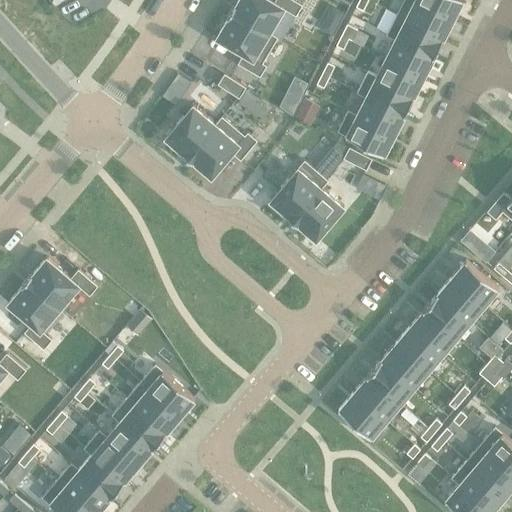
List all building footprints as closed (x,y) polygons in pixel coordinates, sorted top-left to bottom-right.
[(235,4),(231,10),(277,37),(278,36),(270,31),(284,7),(296,14),(302,4),(296,0),(275,0),(274,0),(238,0),(236,4),(235,4)] [(359,0),(356,6),(363,10),(368,0),(359,0)] [(418,0),(403,0),(397,13),(444,37),(454,18),(418,0)] [(418,0),(454,18),(462,0),(418,0)] [(333,5),(329,12),(341,18),(345,11),(333,5)] [(228,17),(217,36),(244,52),(238,62),(260,75),(267,64),(263,62),(271,49),(277,37),(231,10),(228,16),(228,17)] [(397,13),(387,33),(395,38),(434,57),(444,37),(397,13)] [(348,23),(342,34),(349,37),(353,39),(358,29),(348,23)] [(342,34),(337,44),(344,48),(349,37),(342,34)] [(395,38),(386,56),(424,76),(434,57),(395,38)] [(386,56),(377,74),(415,94),(424,76),(386,56)] [(328,62),(323,72),(330,76),(335,65),(328,62)] [(368,70),(357,91),(366,96),(404,115),(415,94),(377,74),(368,70)] [(225,72),(218,83),(239,97),(246,86),(225,72)] [(323,72),(317,83),(324,87),(330,76),(323,72)] [(247,89),(239,101),(264,118),(272,105),(247,89)] [(281,105),(293,113),(301,97),(288,90),(281,105)] [(366,96),(357,113),(395,133),(404,115),(366,96)] [(305,98),(296,116),(301,119),(307,122),(316,104),(305,98)] [(194,104),(166,136),(183,151),(182,152),(188,157),(223,116),(222,115),(216,123),(194,104)] [(349,109),(338,130),(385,154),(395,133),(357,113),(349,109)] [(223,116),(188,157),(194,161),(212,175),(232,151),(241,159),(257,139),(248,131),(245,135),(223,116)] [(305,159),(271,199),(293,218),(328,178),(341,163),(344,157),(350,146),(337,140),(330,148),(333,150),(316,169),(305,159)] [(350,146),(344,157),(367,168),(372,157),(350,146)] [(366,173),(358,187),(381,200),(389,185),(366,173)] [(328,178),(293,218),(317,238),(345,206),(322,187),(329,179),(328,178)] [(504,191),(487,210),(496,218),(503,210),(511,218),(511,196),(511,197),(504,191)] [(483,241),(474,251),(486,261),(492,255),(495,251),(483,241)] [(98,284),(79,269),(72,277),(47,256),(32,272),(31,271),(26,278),(60,307),(79,284),(90,294),(98,284)] [(466,259),(451,277),(484,304),(499,287),(466,259)] [(499,261),(494,267),(503,275),(508,269),(499,261)] [(511,272),(508,269),(503,275),(511,282),(511,272)] [(451,277),(437,293),(470,321),(484,304),(451,277)] [(60,307),(26,278),(21,284),(22,285),(7,302),(33,323),(26,332),(44,348),(52,338),(41,329),(60,307)] [(437,293),(424,308),(457,336),(470,321),(437,293)] [(141,308),(128,324),(129,325),(138,333),(152,317),(141,308)] [(424,308),(409,326),(442,354),(457,336),(424,308)] [(409,326),(396,341),(429,368),(442,354),(409,326)] [(396,341),(382,357),(415,385),(429,368),(396,341)] [(118,345),(111,353),(116,358),(124,350),(118,345)] [(26,369),(8,353),(1,362),(0,360),(0,377),(8,368),(19,378),(26,369)] [(111,353),(103,363),(108,368),(116,358),(111,353)] [(495,354),(487,363),(493,368),(501,359),(495,354)] [(382,357),(368,374),(401,402),(415,385),(382,357)] [(501,359),(493,368),(502,376),(504,377),(511,367),(511,363),(506,358),(503,361),(501,359)] [(156,363),(141,380),(181,414),(196,397),(156,363)] [(487,363),(479,372),(485,377),(493,368),(487,363)] [(493,368),(485,377),(488,379),(494,385),(502,376),(493,368)] [(368,374),(355,390),(387,418),(401,402),(368,374)] [(90,378),(82,386),(88,391),(96,383),(90,378)] [(141,380),(127,396),(167,430),(181,414),(141,380)] [(464,385),(457,394),(463,399),(470,390),(464,385)] [(82,386),(75,396),(80,401),(88,391),(82,386)] [(355,390),(339,409),(372,436),(387,418),(355,390)] [(457,394),(449,403),(455,408),(463,399),(457,394)] [(127,396),(112,414),(120,420),(152,448),(167,430),(127,396)] [(62,410),(54,419),(60,424),(68,415),(62,410)] [(461,410),(453,420),(459,425),(467,415),(461,410)] [(436,418),(429,427),(435,432),(442,423),(436,418)] [(54,419),(47,428),(52,433),(60,424),(54,419)] [(120,420),(107,435),(140,463),(152,448),(120,420)] [(511,439),(495,426),(481,443),(511,469),(511,439)] [(429,427),(421,436),(427,441),(435,432),(429,427)] [(447,427),(439,436),(445,441),(453,432),(447,427)] [(100,428),(84,447),(91,453),(124,481),(140,463),(107,435),(100,428)] [(439,436),(432,445),(438,450),(445,441),(439,436)] [(34,443),(26,452),(32,457),(40,448),(34,443)] [(415,443),(407,452),(413,457),(421,448),(415,443)] [(511,469),(481,443),(467,459),(507,493),(511,487),(511,469)] [(1,447),(0,447),(0,465),(10,454),(1,447)] [(26,452),(18,461),(24,466),(32,457),(26,452)] [(91,453),(79,467),(112,495),(124,481),(91,453)] [(425,453),(418,462),(424,467),(431,458),(425,453)] [(467,459),(453,476),(493,510),(507,493),(467,459)] [(72,461),(57,478),(96,511),(97,511),(112,495),(79,467),(72,461)] [(460,483),(445,500),(459,511),(490,511),(493,510),(453,476),(452,476),(460,483)] [(96,511),(57,478),(42,496),(61,511),(96,511)] [(9,489),(0,481),(0,491),(4,495),(9,489)] [(15,494),(10,500),(19,508),(24,501),(15,494)] [(24,501),(19,508),(24,511),(30,511),(33,509),(24,501)]
